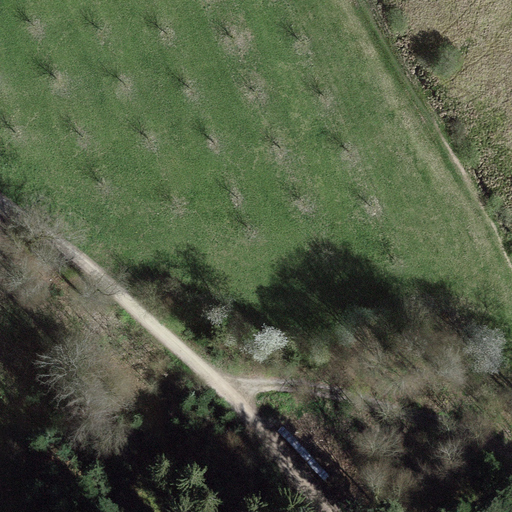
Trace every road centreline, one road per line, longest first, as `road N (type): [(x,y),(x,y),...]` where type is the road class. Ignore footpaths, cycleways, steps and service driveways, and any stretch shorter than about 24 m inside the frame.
road 1 (track): [(0,203),(175,344),(335,511)]
road 2 (track): [(511,438),(368,396),(216,383)]
